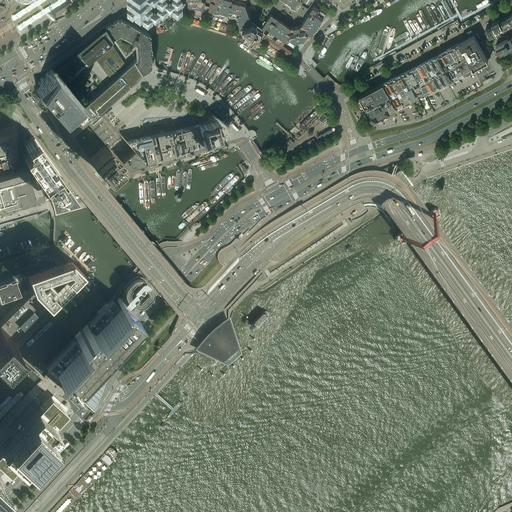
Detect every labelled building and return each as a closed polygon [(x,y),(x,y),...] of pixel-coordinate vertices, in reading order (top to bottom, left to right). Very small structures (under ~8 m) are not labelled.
[(44,14),(47,18),(72,2),(70,0),(66,0),(60,5),(44,14)] [(126,0),(126,1),(126,4),(126,5),(126,6),(126,9),(126,12),(127,15),(132,18),(142,23),(147,26),(152,23),(155,22),(160,18),(162,17),(167,14),(169,12),(172,14),(177,16),(182,13),(182,7),(182,5),(181,0),(126,0)] [(309,0),(308,0),(187,0),(187,5),(187,9),(201,13),(202,10),(204,10),(207,11),(206,15),(214,17),(215,13),(216,14),(215,17),(222,19),(223,16),(224,14),(227,15),(227,16),(228,19),(236,16),(236,15),(239,23),(241,30),(242,30),(239,35),(255,46),(261,37),(262,36),(277,47),(279,49),(283,43),(285,40),(287,42),(286,43),(293,48),(295,44),(296,44),(295,42),(301,41),(304,43),(313,30),(315,29),(316,30),(327,14),(318,8),(319,7),(309,0)] [(147,22),(140,18),(138,17),(136,18),(132,16),(132,14),(130,13),(130,12),(129,12),(121,17),(121,18),(127,21),(148,33),(149,32),(150,32),(150,31),(150,30),(150,29),(149,29),(149,28),(148,27),(147,26),(146,27),(144,27),(145,25),(147,22)] [(490,37),(494,34),(495,35),(502,32),(500,29),(511,22),(511,12),(511,13),(511,14),(507,17),(499,21),(499,19),(492,23),(493,24),(485,28),(490,37)] [(152,52),(152,47),(151,47),(151,34),(148,33),(127,21),(121,18),(120,19),(118,18),(106,26),(114,39),(120,35),(120,34),(123,34),(123,35),(129,38),(130,40),(134,42),(134,40),(136,41),(138,44),(138,45),(137,45),(138,56),(138,57),(137,60),(139,64),(140,64),(140,65),(141,67),(140,68),(142,72),(152,66),(151,53),(152,52)] [(72,55),(55,71),(94,115),(95,116),(98,113),(100,111),(105,107),(130,135),(131,141),(136,140),(135,134),(139,121),(127,107),(123,103),(117,96),(137,78),(139,76),(142,74),(134,61),(133,63),(115,43),(104,25),(86,42),(74,53),(72,55)] [(459,43),(473,69),(488,61),(474,35),(463,41),(459,43)] [(511,35),(511,36),(508,37),(509,38),(496,45),(497,48),(496,49),(497,51),(498,51),(500,54),(510,48),(511,49),(511,48),(511,35)] [(459,43),(451,48),(465,73),(465,75),(474,70),(473,69),(459,43)] [(451,48),(445,51),(459,76),(460,78),(465,75),(464,74),(465,73),(451,48)] [(445,51),(439,54),(453,79),(454,80),(455,80),(459,79),(459,77),(459,76),(445,51)] [(439,54),(434,57),(447,82),(448,82),(449,83),(452,81),(453,80),(453,79),(439,54)] [(434,57),(428,60),(442,85),(443,85),(442,84),(446,82),(447,83),(447,82),(434,57)] [(428,60),(423,62),(437,88),(437,87),(441,85),(442,85),(428,60)] [(423,62),(417,65),(431,91),(437,88),(423,62)] [(417,65),(412,68),(425,94),(431,91),(417,65)] [(412,68),(404,72),(418,98),(425,94),(412,68)] [(53,72),(52,71),(39,82),(37,84),(36,86),(35,86),(56,111),(61,116),(73,134),(86,122),(93,116),(84,107),(79,101),(65,85),(53,72)] [(399,75),(412,101),(413,102),(419,99),(418,98),(404,72),(399,75)] [(412,101),(399,75),(391,79),(405,104),(407,105),(409,103),(410,102),(412,101)] [(391,79),(383,83),(397,108),(405,104),(391,79)] [(397,108),(383,83),(360,95),(367,108),(380,101),(382,106),(387,103),(392,111),(397,108)] [(380,101),(367,108),(372,116),(374,121),(392,111),(387,103),(382,106),(380,101)] [(147,164),(128,142),(120,134),(100,111),(98,113),(95,116),(94,115),(93,116),(86,122),(73,134),(90,160),(105,177),(110,173),(122,162),(129,170),(147,164)] [(302,128),(314,116),(310,113),(299,124),(302,128)] [(328,118),(325,114),(319,120),(323,123),(328,118)] [(14,158),(14,125),(14,123),(13,121),(0,124),(0,163),(13,159),(14,159),(14,158)] [(200,125),(198,125),(203,146),(205,145),(204,144),(205,143),(206,144),(205,144),(206,144),(208,143),(208,144),(210,143),(209,143),(217,140),(217,141),(218,140),(221,139),(222,139),(222,137),(221,134),(221,133),(220,133),(218,127),(219,127),(218,126),(217,123),(217,122),(215,121),(215,122),(212,122),(210,122),(210,123),(208,123),(207,123),(207,124),(204,124),(203,124),(203,125),(200,125)] [(28,143),(25,145),(38,167),(37,174),(41,180),(44,190),(47,194),(60,191),(63,199),(75,194),(27,122),(26,123),(26,138),(28,138),(28,143)] [(203,146),(198,125),(193,127),(199,147),(203,146)] [(199,147),(193,127),(188,128),(193,149),(199,147)] [(193,149),(188,128),(183,129),(188,150),(193,149)] [(183,129),(176,131),(181,153),(188,150),(183,129)] [(176,131),(170,132),(175,155),(181,153),(176,131)] [(175,155),(170,132),(163,134),(169,157),(175,155)] [(169,157),(163,134),(157,135),(160,147),(162,159),(169,157)] [(160,147),(157,135),(150,137),(153,149),(160,147)] [(156,161),(153,149),(150,137),(142,139),(137,140),(136,140),(131,141),(128,142),(147,164),(156,161)] [(285,149),(287,148),(283,143),(277,149),(281,153),(285,149)] [(162,159),(160,147),(153,149),(156,161),(162,159)] [(0,207),(35,198),(27,169),(0,176),(0,207)] [(380,205),(406,186),(410,184),(406,178),(400,170),(394,174),(392,176),(386,174),(385,173),(383,173),(381,173),(378,172),(376,172),(373,172),(371,172),(369,172),(368,172),(366,175),(366,176),(366,177),(364,179),(363,179),(362,179),(362,180),(361,180),(361,181),(361,182),(361,183),(361,184),(362,184),(362,185),(363,185),(363,186),(362,187),(362,192),(363,197),(363,199),(363,201),(364,203),(365,203),(370,202),(373,203),(375,203),(378,203),(380,205)] [(442,212),(440,208),(435,208),(397,236),(396,241),(398,244),(402,244),(441,216),(442,212)] [(50,297),(70,278),(74,273),(80,267),(68,255),(59,258),(52,260),(31,268),(24,271),(19,272),(24,289),(14,299),(7,302),(4,302),(0,304),(0,345),(10,336),(28,318),(50,297)] [(24,289),(19,272),(0,279),(0,295),(4,295),(5,299),(4,301),(4,302),(7,302),(14,299),(24,289)] [(92,371),(124,326),(123,326),(122,325),(134,311),(133,310),(134,309),(136,307),(139,307),(141,306),(143,306),(145,304),(151,298),(152,296),(153,295),(153,293),(153,289),(152,288),(147,283),(145,281),(141,278),(138,278),(137,278),(136,279),(135,279),(134,279),(132,281),(127,286),(125,289),(125,291),(124,293),(125,296),(126,298),(127,300),(126,300),(125,302),(120,298),(117,301),(120,303),(118,305),(114,301),(111,299),(88,324),(91,326),(95,330),(94,331),(91,329),(89,331),(87,330),(86,328),(88,326),(87,325),(75,337),(76,338),(78,336),(80,338),(81,339),(79,341),(82,344),(81,345),(77,341),(74,338),(46,369),(51,373),(52,374),(57,378),(57,379),(61,382),(64,379),(67,382),(61,387),(73,398),(81,387),(92,371)] [(186,345),(209,320),(193,305),(178,322),(186,345)] [(238,343),(231,325),(232,324),(231,321),(230,320),(230,319),(228,319),(228,316),(226,316),(225,316),(225,317),(219,322),(218,322),(218,323),(213,329),(212,329),(212,330),(207,336),(206,336),(206,337),(200,343),(194,349),(193,349),(193,350),(193,352),(197,351),(197,353),(201,353),(202,352),(203,352),(203,351),(221,359),(223,360),(224,359),(237,348),(236,347),(238,346),(237,345),(237,344),(238,343)] [(155,384),(184,353),(178,335),(143,372),(155,384)] [(132,389),(87,433),(99,444),(130,411),(155,384),(143,372),(132,389)] [(64,410),(51,398),(39,412),(36,409),(30,415),(29,414),(7,438),(8,439),(2,445),(5,448),(0,453),(0,462),(8,470),(17,460),(20,463),(27,456),(28,457),(49,434),(48,433),(55,426),(51,423),(64,410)]
